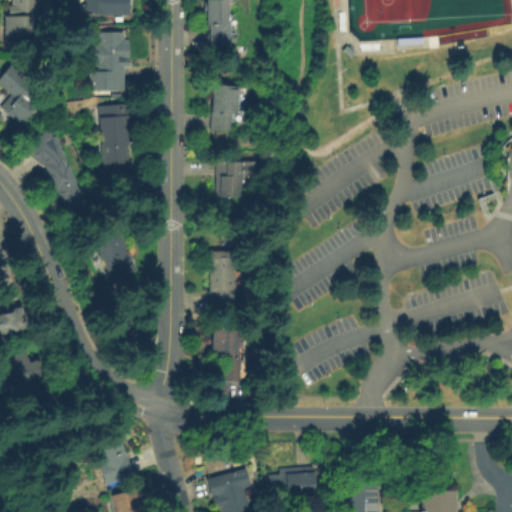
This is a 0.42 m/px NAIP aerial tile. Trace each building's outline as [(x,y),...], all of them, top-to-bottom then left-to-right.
[(4,37),(3,18),(11,18),(11,0),(38,0),(39,35),(31,35),(31,36),(4,37)] [(128,0),(128,14),(84,14),(80,13),(78,8),(78,0),(128,0)] [(206,0),(231,0),(231,2),(230,3),(229,3),(229,15),(232,15),(233,16),(233,30),(233,31),(229,31),(229,46),(210,46),(210,27),(206,27),(206,0)] [(98,91),(97,33),(119,33),(120,40),(127,40),(128,67),(122,67),(123,91),(98,91)] [(398,39),(424,38),(424,45),(398,46),(398,39)] [(0,77),(10,65),(40,90),(32,101),(35,104),(36,112),(23,128),(0,108),(0,106),(10,95),(0,87),(0,77)] [(212,85),(238,87),(238,88),(244,88),(243,117),(231,116),(230,131),(210,130),(212,85)] [(97,107),(129,103),(132,131),(125,132),(128,163),(103,165),(97,107)] [(81,204),(60,213),(41,166),(25,151),(44,130),(53,137),(81,204)] [(215,169),(223,169),(223,162),(253,162),(253,183),(240,183),(240,197),(214,197),(215,169)] [(115,284),(95,241),(117,231),(135,271),(129,273),(131,277),(115,284)] [(208,269),(208,252),(235,252),(235,310),(212,310),(212,294),(209,294),(209,269),(208,269)] [(94,301),(113,292),(122,312),(102,321),(94,301)] [(0,312),(18,308),(24,328),(0,334),(0,312)] [(211,328),(238,329),(237,357),(239,357),(239,381),(221,381),(221,357),(210,357),(211,328)] [(36,359),(44,384),(2,397),(0,390),(0,368),(7,367),(4,355),(13,352),(11,347),(24,344),(29,361),(36,359)] [(117,432),(132,476),(106,484),(100,465),(102,464),(94,440),(117,432)] [(315,496),(291,497),(291,499),(277,500),(276,498),(267,499),(266,474),(277,474),(277,468),(313,466),(315,496)] [(250,511),(221,511),(217,496),(210,498),(205,479),(210,477),(207,470),(218,467),(220,474),(243,468),(249,486),(244,488),(250,511)] [(117,511),(112,495),(134,488),(141,511),(117,511)] [(456,491),(456,511),(488,511),(381,511),(416,511),(416,490),(456,491)]
